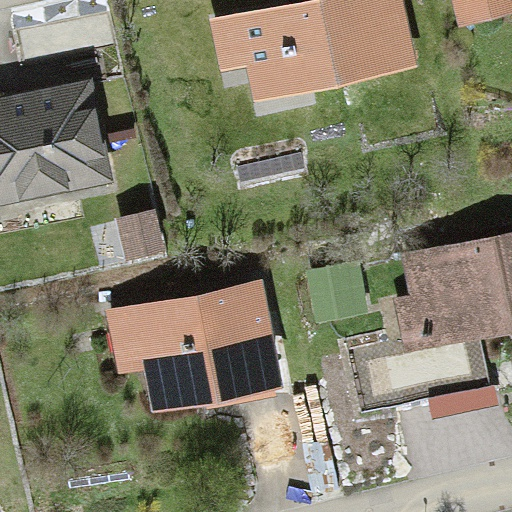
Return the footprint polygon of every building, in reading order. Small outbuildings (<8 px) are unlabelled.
[(388,0),(296,0),(202,19),(218,96),(401,60),(388,0)] [(506,0),(449,0),(457,27),(510,13),(506,0)] [(83,88),(0,100),(0,200),(98,185),(83,88)] [(400,348),(511,326),(511,236),(400,259),(408,299),(391,302),(400,348)] [(345,276),(305,278),(306,311),(347,309),(345,276)] [(252,287),(113,314),(124,370),(141,367),(149,406),(271,382),(252,287)]
